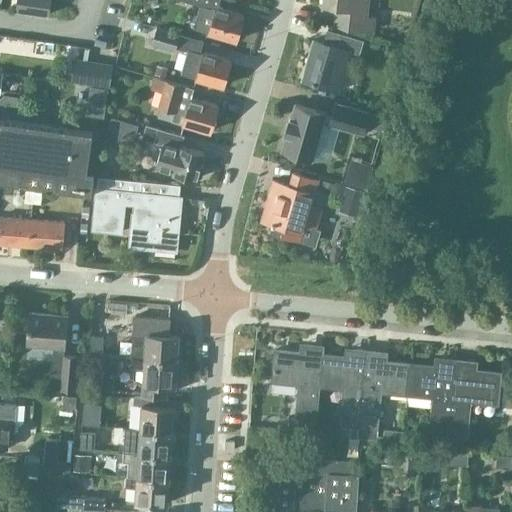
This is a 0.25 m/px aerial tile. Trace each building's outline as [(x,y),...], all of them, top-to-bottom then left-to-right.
[(47,14),(49,0),(17,0),(16,10),(47,14)] [(184,0),(199,4),(193,25),(209,30),(208,31),(235,39),(243,12),(218,4),(218,0),(184,0)] [(367,0),(323,0),(323,4),(337,6),(335,22),(349,27),(373,30),(374,16),(366,16),(367,0)] [(187,20),(160,16),(158,29),(185,33),(187,20)] [(230,59),(204,52),(203,54),(201,53),(204,43),(178,35),(169,33),(157,29),(152,46),(176,52),(176,50),(187,53),(181,74),(197,78),(196,79),(223,86),(230,59)] [(361,39),(340,33),(327,29),(323,41),(312,38),(301,78),(340,90),(352,50),(358,52),(361,39)] [(113,63),(73,58),(69,82),(109,87),(113,63)] [(168,68),(156,65),(153,74),(165,78),(168,68)] [(173,121),(182,123),(210,131),(217,105),(194,98),(191,97),(194,88),(154,77),(151,88),(163,92),(158,107),(160,108),(176,113),(173,121)] [(103,118),(107,88),(90,86),(86,115),(103,118)] [(15,100),(3,98),(2,107),(14,109),(15,100)] [(324,110),(318,108),(293,101),(289,115),(288,115),(287,118),(288,120),(286,126),(284,128),(283,131),(284,131),(280,147),(311,156),(321,121),(364,134),(370,111),(334,100),(329,114),(323,112),(324,110)] [(372,115),(369,126),(382,130),(385,118),(372,115)] [(0,180),(91,193),(93,174),(86,173),(92,131),(0,118),(0,180)] [(200,166),(204,152),(181,146),(183,136),(147,126),(143,139),(163,144),(156,166),(174,171),(173,173),(196,179),(197,177),(201,176),(203,169),(200,166)] [(373,164),(350,157),(343,181),(366,187),(373,164)] [(109,176),(111,165),(98,163),(97,174),(109,176)] [(319,208),(311,205),(318,179),(293,172),(290,184),(273,180),(261,220),(273,223),(270,233),(282,237),(282,235),(301,240),(305,225),(316,229),(319,217),(322,208),(319,208)] [(133,201),(135,201),(137,179),(97,175),(96,185),(94,185),(90,226),(120,229),(123,200),(133,201)] [(179,184),(137,179),(135,201),(133,201),(129,233),(138,234),(138,243),(173,247),(178,194),(179,184)] [(335,183),(322,179),(319,193),(331,196),(335,183)] [(335,184),(332,196),(341,199),(344,186),(335,184)] [(345,187),(340,205),(358,210),(363,192),(345,187)] [(25,202),(33,202),(34,189),(25,189),(25,202)] [(42,190),(34,189),(33,202),(41,202),(42,190)] [(0,242),(27,244),(29,218),(0,216),(0,242)] [(61,220),(29,218),(27,244),(60,246),(61,220)] [(62,346),(65,315),(27,312),(25,344),(62,346)] [(167,315),(133,313),(131,340),(176,344),(177,332),(165,331),(167,315)] [(88,335),(87,352),(101,353),(102,336),(88,335)] [(175,357),(176,344),(131,340),(129,365),(141,366),(139,389),(164,391),(165,381),(178,382),(180,357),(175,357)] [(317,381),(320,350),(321,342),(302,340),(302,349),(274,346),(271,376),(298,379),(294,414),(294,417),(288,417),(287,429),(312,432),(314,416),(317,381)] [(359,422),(367,348),(355,346),(354,354),(320,350),(317,381),(343,384),(339,419),(342,420),(340,435),(357,437),(357,434),(359,422)] [(408,391),(412,360),(379,356),(379,349),(367,348),(359,422),(377,424),(381,388),(408,391)] [(110,375),(111,352),(101,352),(100,374),(110,375)] [(73,387),(75,354),(62,353),(59,382),(59,386),(61,386),(73,387)] [(448,431),(457,356),(444,355),(443,364),(412,360),(408,391),(436,394),(432,429),(448,431)] [(470,358),(457,356),(448,431),(466,433),(470,397),(497,400),(501,370),(469,366),(470,358)] [(60,393),(61,386),(59,386),(59,382),(51,381),(50,393),(60,393)] [(76,396),(63,395),(62,407),(75,408),(76,396)] [(141,405),(139,426),(171,428),(172,404),(167,404),(168,399),(133,396),(132,404),(141,405)] [(15,404),(9,404),(0,403),(0,447),(7,448),(8,432),(13,433),(14,421),(23,422),(25,405),(15,404)] [(359,422),(357,434),(375,436),(377,424),(359,422)] [(169,452),(171,428),(139,426),(139,428),(126,427),(125,438),(138,439),(137,450),(169,452)] [(95,431),(81,430),(79,448),(94,449),(95,431)] [(66,433),(44,431),(42,457),(64,459),(66,433)] [(462,434),(450,433),(449,442),(461,443),(462,434)] [(436,447),(425,446),(424,463),(435,464),(436,447)] [(167,476),(169,452),(137,450),(136,474),(167,476)] [(75,452),(74,467),(85,468),(86,453),(75,452)] [(339,457),(319,456),(289,454),(287,479),(265,477),(262,511),(293,511),(294,504),(324,506),(323,511),(331,511),(355,511),(358,471),(352,471),(352,465),(338,464),(339,457)] [(509,455),(496,454),(495,468),(509,468),(509,455)] [(38,463),(22,461),(21,478),(37,479),(38,463)] [(166,500),(167,476),(136,474),(136,476),(125,475),(124,487),(135,487),(134,498),(166,500)] [(57,494),(56,504),(105,507),(105,497),(57,494)] [(418,511),(419,503),(406,502),(405,511),(398,511),(371,510),(371,511),(368,511),(367,511),(418,511)]
